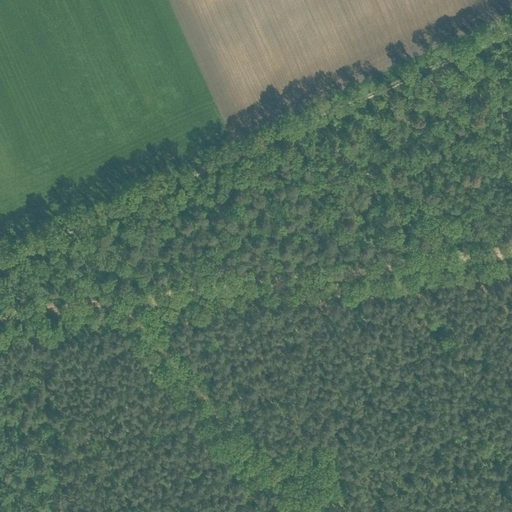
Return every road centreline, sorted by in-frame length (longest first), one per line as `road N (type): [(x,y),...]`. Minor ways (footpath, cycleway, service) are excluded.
road 1 (track): [(0,260),(511,29)]
road 2 (track): [(0,315),(511,252)]
